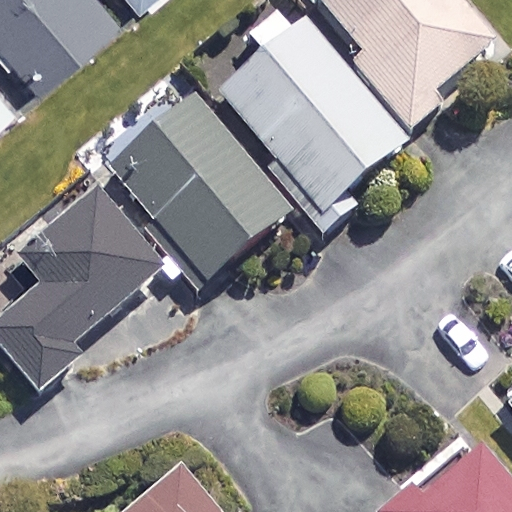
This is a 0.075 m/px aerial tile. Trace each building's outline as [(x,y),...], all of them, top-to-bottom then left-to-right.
[(117,28),(93,0),(0,0),(0,43),(40,92),(117,28)] [(156,0),(135,0),(145,10),(156,0)] [(322,0),(315,7),(365,67),(358,73),(407,132),(494,60),(444,0),(322,0)] [(407,165),(294,17),(251,50),(269,73),(224,108),(319,232),(407,165)] [(289,235),(176,88),(89,155),(203,301),(289,235)] [(0,125),(14,114),(0,96),(0,125)] [(167,288),(98,211),(25,276),(46,300),(0,341),(0,362),(37,404),(167,288)] [(511,511),(511,496),(482,460),(418,511),(511,511)] [(209,511),(186,484),(152,511),(209,511)]
